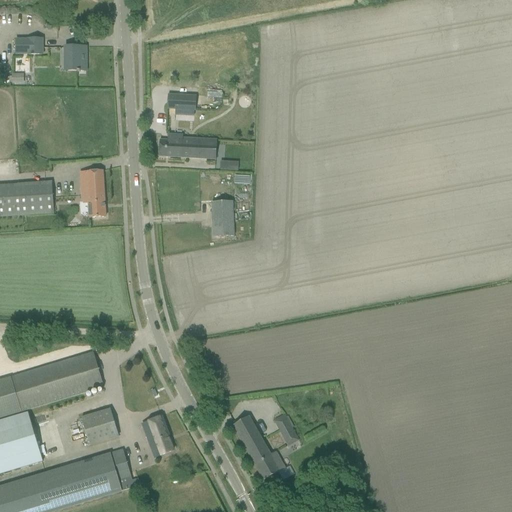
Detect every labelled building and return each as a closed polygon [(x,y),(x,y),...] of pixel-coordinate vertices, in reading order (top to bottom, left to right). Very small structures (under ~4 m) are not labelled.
[(43,56),(43,38),(27,39),(15,39),(15,56),(27,56),(43,56)] [(86,48),(76,48),(65,48),(65,72),(86,72),(86,48)] [(12,74),(12,84),(24,84),(24,74),(12,74)] [(196,97),(168,95),(167,110),(195,111),(196,97)] [(159,141),(159,157),(216,160),(217,141),(183,139),(183,136),(168,135),(168,141),(159,141)] [(238,171),(238,162),(220,161),(220,170),(238,171)] [(102,172),(92,173),(80,173),(82,205),(88,204),(89,219),(105,218),(102,172)] [(209,183),(218,184),(218,173),(209,173),(209,183)] [(240,175),(240,193),(251,193),(251,175),(240,175)] [(52,183),(0,185),(0,218),(54,215),(52,183)] [(232,205),(212,206),(214,240),(234,239),(232,205)] [(0,380),(0,418),(103,388),(93,353),(0,380)] [(119,439),(109,406),(80,415),(90,448),(119,439)] [(0,421),(0,476),(43,463),(28,413),(0,421)] [(288,447),(299,441),(285,415),(274,421),(288,447)] [(249,417),(241,422),(232,427),(263,481),(286,469),(276,452),(270,455),(249,417)] [(162,418),(152,421),(142,425),(149,444),(154,442),(160,456),(173,451),(168,437),(169,437),(162,418)] [(132,482),(122,451),(0,487),(0,511),(56,511),(122,493),(121,492),(140,487),(138,480),(132,482)]
